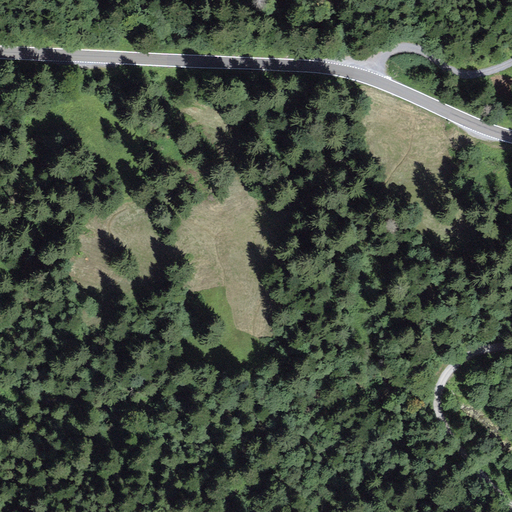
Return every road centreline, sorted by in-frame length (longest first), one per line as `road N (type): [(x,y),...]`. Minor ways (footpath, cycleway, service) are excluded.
road 1 (tertiary): [(0,51),(334,69),(511,136)]
road 2 (track): [(511,61),(473,72),(397,45),(370,78)]
